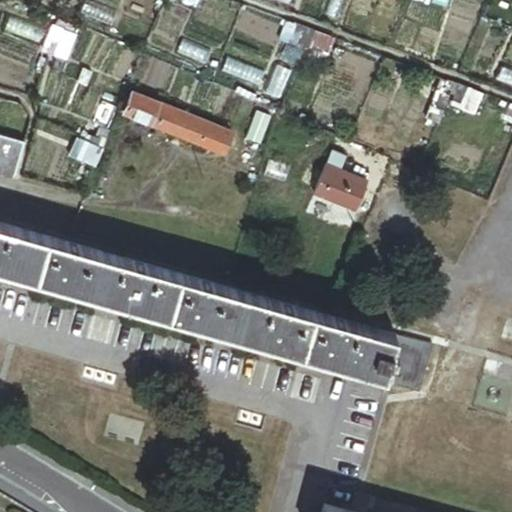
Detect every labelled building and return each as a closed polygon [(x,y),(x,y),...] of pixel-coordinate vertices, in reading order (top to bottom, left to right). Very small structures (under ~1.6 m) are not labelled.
[(132,95),(124,115),(221,154),(229,133),(132,95)] [(293,126),(282,122),(272,150),(283,154),(293,126)] [(22,142),(0,135),(0,173),(12,177),(22,142)] [(368,201),(374,187),(337,172),(343,159),(331,154),(326,168),(315,195),(353,211),(359,197),(368,201)] [(384,378),(395,338),(0,226),(0,269),(64,287),(135,307),(201,326),(264,344),(343,366),(384,378)] [(128,347),(132,335),(108,328),(104,340),(128,347)] [(431,348),(395,338),(384,378),(382,383),(418,393),(431,348)] [(193,495),(188,511),(210,511),(214,501),(193,495)]
